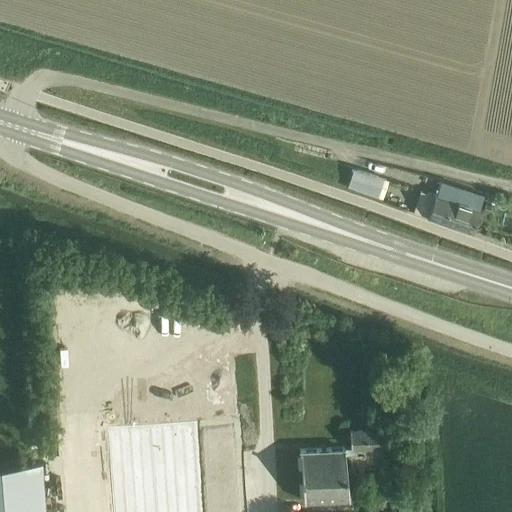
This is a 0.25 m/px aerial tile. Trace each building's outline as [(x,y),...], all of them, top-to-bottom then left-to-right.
[(377,198),(383,177),(352,168),(347,187),(377,198)] [(420,189),(413,210),(428,215),(427,218),(472,232),(484,194),(440,180),(435,194),(420,189)] [(149,333),(153,295),(131,293),(128,331),(149,333)] [(85,333),(108,333),(109,300),(86,299),(85,333)] [(117,511),(244,511),(240,429),(112,436),(117,511)] [(355,448),(388,446),(387,429),(349,430),(350,448),(299,450),(302,501),(347,499),(345,454),(356,453),(355,448)] [(0,462),(0,511),(45,511),(42,459),(0,462)]
